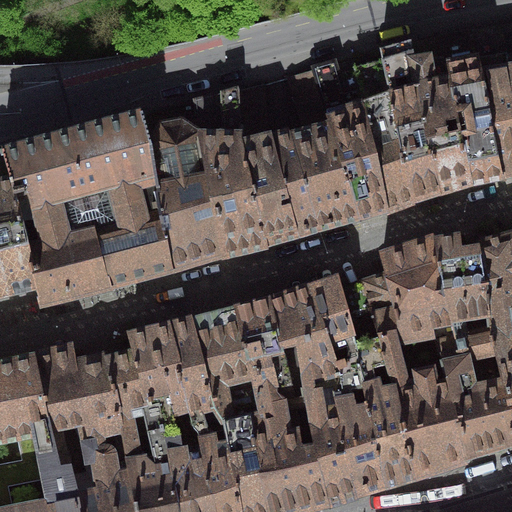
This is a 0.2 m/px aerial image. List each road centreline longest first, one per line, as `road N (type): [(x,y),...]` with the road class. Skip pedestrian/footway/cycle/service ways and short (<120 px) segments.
road 1 (residential): [(511,195),(271,270),(0,338)]
road 2 (tertiary): [(439,0),(0,112)]
road 3 (residential): [(395,511),(511,476)]
